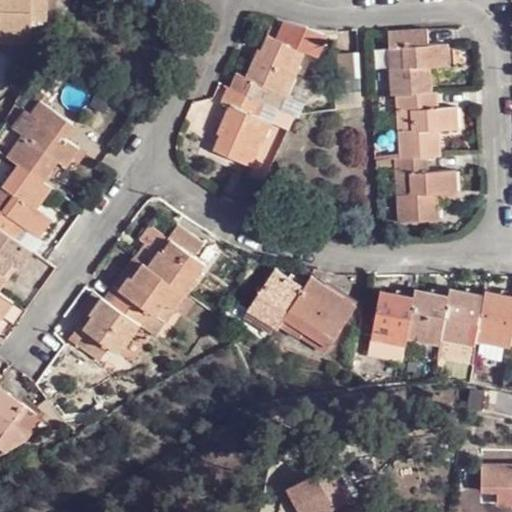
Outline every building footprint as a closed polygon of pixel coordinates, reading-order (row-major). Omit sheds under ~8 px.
[(0,0),(0,39),(34,41),(34,19),(49,20),(49,0),(0,0)] [(240,67),(230,83),(258,97),(265,100),(273,84),(289,90),(299,71),(294,68),(306,44),(275,28),(267,44),(262,42),(247,70),(240,67)] [(394,95),(399,94),(427,92),(426,64),(445,63),(443,41),(424,42),(422,28),(391,30),(394,95)] [(258,97),(230,83),(224,80),(216,96),(227,102),(213,133),(218,138),(211,150),(240,166),(252,142),(258,145),(269,124),(251,114),(258,97)] [(427,92),(399,94),(402,164),(432,162),(444,161),(442,133),(461,132),(460,111),(442,111),(440,92),(427,92)] [(19,126),(8,118),(0,132),(0,144),(15,155),(0,177),(0,222),(11,230),(16,233),(23,224),(32,231),(46,210),(36,203),(51,180),(40,172),(49,160),(46,158),(49,153),(65,164),(79,144),(64,133),(73,118),(37,94),(27,108),(30,110),(19,126)] [(432,162),(402,164),(400,164),(403,225),(437,224),(436,209),(453,208),(452,185),(433,186),(432,162)] [(52,214),(46,210),(32,231),(38,235),(52,214)] [(149,240),(142,251),(158,266),(180,283),(195,265),(192,263),(199,254),(193,249),(203,236),(175,215),(165,228),(149,216),(137,230),(149,240)] [(32,244),(16,233),(11,230),(0,244),(0,243),(0,285),(10,292),(22,274),(17,270),(32,244)] [(101,286),(110,294),(123,279),(119,276),(142,251),(133,245),(101,286)] [(158,266),(142,251),(119,276),(123,279),(143,297),(151,302),(160,293),(168,298),(180,283),(158,266)] [(110,294),(132,311),(143,297),(123,279),(110,294)] [(270,336),(274,329),(292,295),(263,279),(241,318),(270,336)] [(292,295),(274,329),(322,356),(346,311),(299,283),(292,295)] [(10,292),(0,285),(0,309),(6,314),(18,297),(10,292)] [(152,328),(132,311),(110,294),(99,308),(105,313),(95,326),(91,323),(80,336),(102,354),(112,342),(122,349),(133,336),(142,342),(152,328)] [(449,308),(441,345),(475,352),(484,306),(450,300),(449,308)] [(414,302),(413,309),(405,347),(438,353),(441,345),(449,308),(414,302)] [(405,347),(413,309),(379,303),(370,348),(404,354),(405,347)] [(511,311),(484,306),(475,352),(508,359),(511,338),(511,311)] [(0,363),(0,386),(5,379),(10,370),(0,363)] [(0,386),(0,434),(2,436),(7,438),(19,420),(32,397),(5,379),(0,386)] [(35,432),(19,420),(7,438),(2,436),(0,438),(0,448),(8,455),(35,432)] [(511,463),(480,463),(479,488),(497,488),(496,500),(511,500),(511,463)] [(363,511),(359,503),(342,511),(363,511)]
